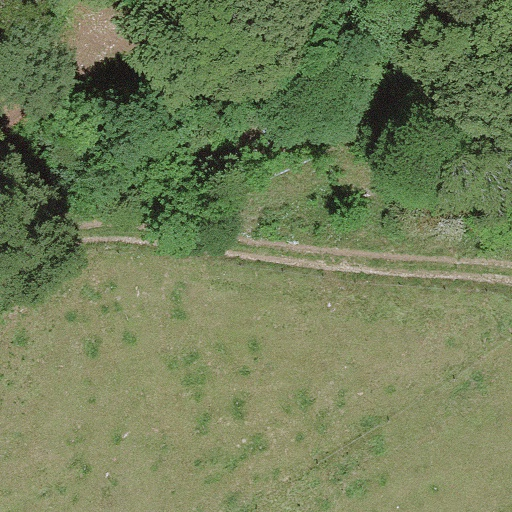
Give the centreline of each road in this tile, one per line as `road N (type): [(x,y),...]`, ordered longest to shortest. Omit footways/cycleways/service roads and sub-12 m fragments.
road 1 (track): [(0,274),(80,238),(127,231),(343,262),(511,270)]
road 2 (track): [(0,151),(180,0)]
